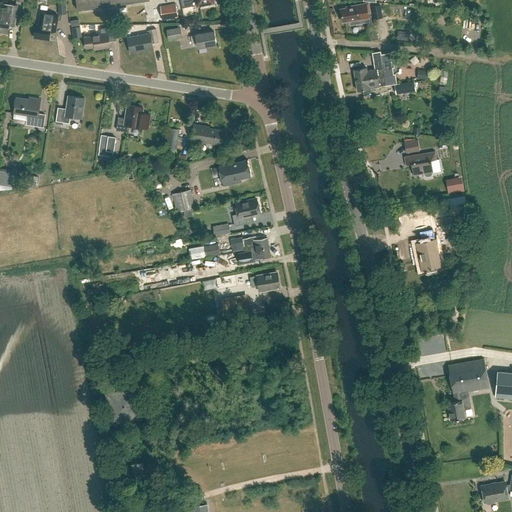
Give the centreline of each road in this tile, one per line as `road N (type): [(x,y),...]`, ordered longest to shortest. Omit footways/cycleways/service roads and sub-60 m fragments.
road 1 (tertiary): [(419,511),(393,360),(310,0)]
road 2 (unclassified): [(345,511),(266,98)]
road 3 (residential): [(266,98),(0,60)]
